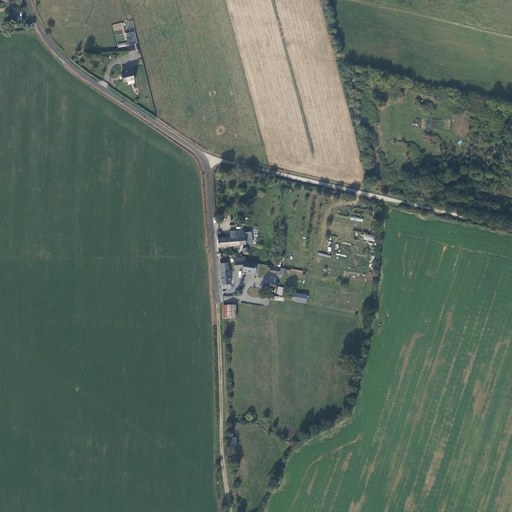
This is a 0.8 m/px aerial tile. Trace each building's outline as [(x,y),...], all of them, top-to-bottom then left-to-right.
[(19,12),(10,12),(10,21),(19,21),(19,12)] [(113,31),(122,30),(121,23),(112,24),(113,31)] [(131,45),(140,43),(137,31),(128,34),(131,45)] [(134,71),(123,73),(125,82),(136,79),(134,71)] [(231,230),(231,236),(232,245),(245,243),(250,239),(249,234),(249,232),(245,232),(245,229),(231,230)] [(219,246),(232,245),(231,236),(218,237),(219,246)] [(228,261),(220,262),(222,286),(231,286),(230,271),(229,271),(228,261)] [(256,271),(256,262),(245,262),(243,262),(244,268),(244,270),(256,271)] [(279,271),(280,265),(275,265),(270,264),(269,271),(279,273),(279,271)] [(296,291),(294,298),(306,301),(308,294),(296,291)] [(236,317),(235,305),(223,305),(224,318),(236,317)]
